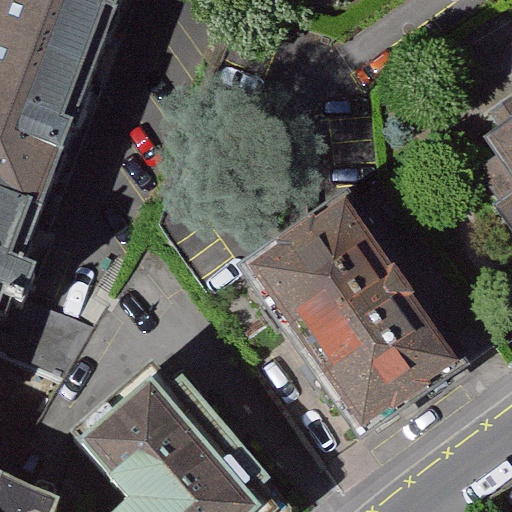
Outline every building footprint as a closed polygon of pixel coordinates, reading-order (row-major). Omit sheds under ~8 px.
[(0,0),(0,46),(104,86),(136,0),(0,0)] [(0,46),(0,217),(47,235),(104,86),(0,46)] [(511,136),(480,159),(494,180),(481,189),(507,226),(501,230),(511,245),(511,136)] [(468,377),(354,211),(251,282),(365,448),(468,377)] [(0,364),(62,389),(90,335),(19,311),(47,235),(0,217),(0,364)] [(0,486),(0,487),(0,511),(291,511),(187,387),(178,394),(156,372),(77,446),(138,511),(64,511),(65,511),(0,486)]
